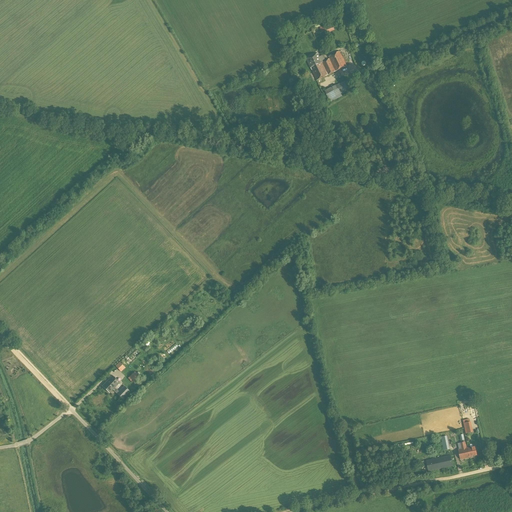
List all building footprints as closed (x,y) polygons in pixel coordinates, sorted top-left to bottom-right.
[(322,35),(326,33),(334,30),(332,23),(320,28),(322,35)] [(323,55),(320,56),(318,53),(306,59),(310,68),(317,81),(347,66),(340,51),(328,56),(329,59),(325,61),(323,55)] [(331,102),(342,96),(341,94),(350,90),(346,81),(325,90),(331,102)] [(128,365),(140,354),(135,349),(124,360),(123,359),(115,366),(121,372),(128,365)] [(128,378),(132,383),(139,376),(135,372),(128,378)] [(118,392),(114,388),(119,383),(112,376),(102,386),(109,393),(112,390),(116,393),(116,394),(122,400),(130,392),(124,386),(118,392)] [(465,434),(473,432),(471,422),(463,423),(465,434)] [(450,449),(447,437),(441,439),(443,451),(450,449)] [(468,448),(468,447),(467,447),(458,449),(460,460),(470,458),(470,457),(477,455),(475,447),(468,448)] [(429,471),(452,466),(450,456),(427,461),(429,471)] [(409,470),(425,466),(424,461),(408,465),(409,470)]
